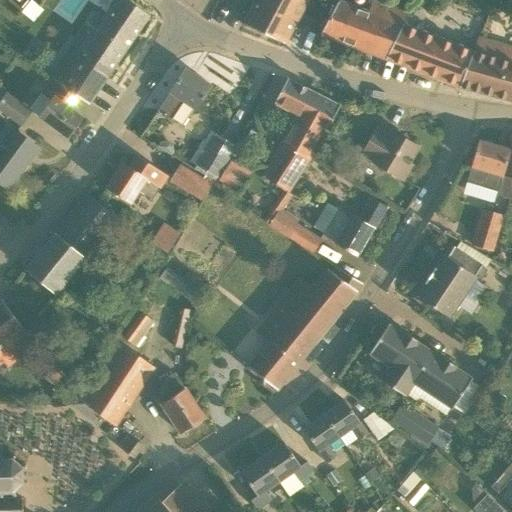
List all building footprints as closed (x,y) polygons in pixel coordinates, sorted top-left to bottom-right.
[(51,77),(50,79),(90,103),(91,101),(90,101),(148,18),(149,16),(125,0),(119,0),(83,52),(70,43),(49,75),(51,77)] [(284,44),(304,0),(254,0),(243,24),(284,44)] [(320,35),(385,59),(405,21),(410,10),(382,0),(373,0),(369,10),(338,1),(320,35)] [(460,87),(475,51),(402,28),(405,21),(385,59),(460,87)] [(32,42),(16,31),(7,45),(23,55),(32,42)] [(511,48),(511,49),(480,40),(475,51),(460,87),(511,100),(511,48)] [(182,124),(192,110),(209,84),(186,68),(169,92),(170,93),(158,111),(171,120),(172,118),(182,124)] [(275,210),(278,211),(282,209),(292,195),(288,192),(312,159),(322,140),(340,105),(287,78),(274,104),(295,116),(294,118),(280,143),(262,174),(283,189),(261,220),(266,223),(275,210)] [(90,103),(50,79),(41,93),(48,99),(37,116),(68,138),(83,117),(73,109),(81,99),(89,105),(90,103),(89,103),(90,103)] [(0,109),(20,125),(30,111),(5,93),(0,99),(0,109)] [(389,134),(377,127),(361,155),(403,180),(412,165),(409,163),(419,147),(390,131),(389,134)] [(0,182),(8,189),(38,147),(13,129),(0,146),(0,182)] [(236,146),(212,131),(207,139),(205,137),(191,161),(217,177),(236,146)] [(510,199),(511,193),(511,176),(503,175),(511,149),(479,140),(466,182),(481,186),(497,192),(496,195),(510,199)] [(168,176),(137,155),(129,166),(123,162),(106,188),(131,205),(140,190),(153,198),(168,176)] [(242,186),(232,180),(241,165),(231,159),(218,179),(239,192),(242,186)] [(206,177),(204,180),(179,165),(170,180),(203,200),(214,182),(206,177)] [(87,255),(121,220),(87,193),(25,269),(54,293),(83,252),(87,255)] [(350,216),(338,209),(324,233),(322,236),(357,256),(373,228),(375,229),(387,207),(370,197),(358,218),(351,214),(350,216)] [(507,210),(488,204),(476,240),(495,247),(507,210)] [(164,221),(151,241),(166,251),(179,231),(164,221)] [(297,224),(288,237),(312,252),(321,239),(297,224)] [(483,264),(455,246),(448,256),(445,254),(436,267),(436,266),(426,281),(426,282),(418,294),(451,316),(477,277),(481,280),(489,268),(483,265),(483,264)] [(158,275),(194,301),(203,289),(167,263),(158,275)] [(281,298),(267,316),(279,326),(248,367),(261,377),(277,390),(357,291),(362,283),(345,272),(334,265),(330,270),(325,266),(311,285),(308,283),(299,275),(288,289),(301,299),(294,308),(281,298)] [(1,299),(0,300),(0,355),(4,361),(6,364),(22,352),(14,343),(27,333),(1,299)] [(181,308),(173,345),(181,347),(190,310),(181,308)] [(136,347),(154,322),(141,312),(122,337),(136,347)] [(405,334),(389,324),(369,354),(388,367),(380,380),(405,396),(414,383),(452,409),(472,379),(455,368),(456,366),(443,358),(442,359),(417,343),(418,341),(405,333),(405,334)] [(85,402),(116,426),(155,368),(124,345),(85,402)] [(194,426),(200,422),(201,419),(203,417),(173,373),(158,382),(160,385),(152,390),(180,432),(190,425),(194,426)] [(410,433),(408,436),(424,447),(438,425),(401,401),(390,419),(410,433)] [(341,402),(322,415),(337,436),(346,429),(353,439),(356,437),(358,441),(368,434),(360,421),(357,424),(341,402)] [(379,418),(374,411),(363,419),(378,440),(394,430),(380,417),(379,418)] [(326,444),(337,436),(322,415),(303,429),(327,463),(335,457),(326,444)] [(133,458),(143,444),(133,437),(123,451),(133,458)] [(0,511),(22,511),(22,497),(15,498),(15,495),(16,495),(14,491),(21,483),(26,484),(27,482),(23,480),(22,469),(26,467),(25,465),(21,466),(13,459),(15,455),(13,454),(11,458),(2,458),(1,442),(0,442),(0,511)] [(284,442),(262,457),(278,480),(292,470),(300,481),(314,471),(307,461),(300,466),(298,463),(284,442)] [(259,508),(272,499),(265,489),(278,480),(262,457),(241,472),(257,495),(252,499),(259,508)] [(510,479),(511,477),(511,468),(509,466),(503,473),(510,479)] [(374,467),(364,474),(370,483),(380,476),(374,467)] [(336,470),(326,476),(333,486),(342,480),(336,470)] [(396,489),(404,498),(420,480),(412,472),(396,489)] [(504,486),(506,484),(510,479),(503,473),(497,480),(504,486)] [(504,486),(497,480),(491,487),(498,493),(504,486)] [(207,511),(205,510),(194,498),(180,484),(162,501),(160,500),(146,511),(207,511)] [(476,484),(472,488),(473,501),(476,505),(487,494),(476,484)] [(505,511),(487,494),(476,505),(474,507),(478,511),(505,511)]
